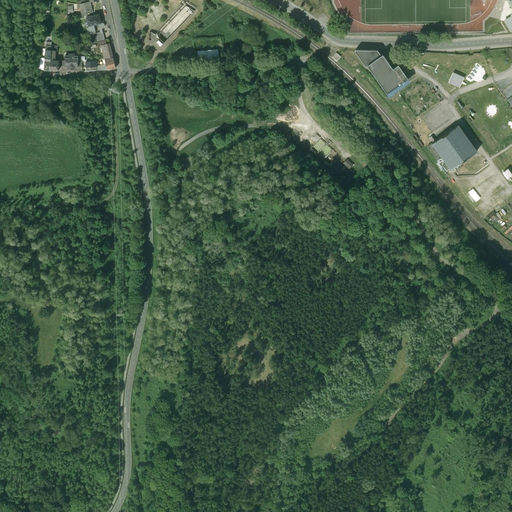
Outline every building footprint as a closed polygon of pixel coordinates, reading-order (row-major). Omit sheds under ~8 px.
[(91,2),(82,4),(83,15),(92,13),(91,2)] [(185,4),(155,34),(164,42),(193,12),(185,4)] [(99,14),(87,17),(87,19),(86,19),(87,22),(88,22),(89,27),(87,28),(88,33),(96,31),(94,25),(98,24),(101,23),(99,14)] [(100,32),(95,33),(98,42),(105,40),(103,32),(101,33),(100,32)] [(107,45),(104,46),(104,47),(105,53),(103,54),(105,60),(113,58),(109,44),(107,45)] [(381,55),(377,50),(356,49),(355,50),(355,51),(366,66),(367,65),(387,93),(394,88),(408,78),(405,74),(398,64),(393,68),(383,54),(381,55)] [(218,50),(197,51),(198,60),(218,58),(218,50)] [(56,51),(51,51),(49,71),(58,72),(59,61),(55,61),(56,51)] [(337,54),(336,53),(332,57),(336,61),(340,57),(337,54)] [(113,58),(105,60),(106,65),(103,65),(103,67),(105,67),(105,71),(107,71),(115,68),(113,58)] [(86,68),(85,68),(86,72),(105,71),(105,67),(103,67),(103,65),(96,67),(95,62),(85,62),(86,68)] [(448,83),(459,88),(464,77),(453,72),(448,83)] [(433,142),(431,143),(432,143),(427,146),(438,162),(439,161),(447,172),(450,170),(452,168),(477,151),(458,124),(433,142)] [(353,166),(347,161),(343,165),(349,170),(353,166)] [(511,225),(508,229),(506,227),(502,231),(507,237),(511,232),(511,225)] [(444,246),(436,238),(433,241),(441,249),(444,246)] [(412,263),(412,260),(412,256),(410,253),(406,251),(403,250),(399,251),(396,253),(394,256),(393,260),(394,263),(396,266),(399,269),(403,269),(407,268),(410,266),(412,263)] [(429,280),(430,278),(429,276),(428,275),(427,274),(425,273),(423,274),(421,275),(420,276),(419,278),(420,280),(421,282),(423,283),(425,284),(427,283),(428,282),(429,280)] [(419,289),(420,287),(419,284),(418,282),(416,281),(413,281),(411,281),(409,282),(408,284),(407,287),(408,289),(409,291),(411,293),(414,293),(416,293),(418,291),(419,289)]
